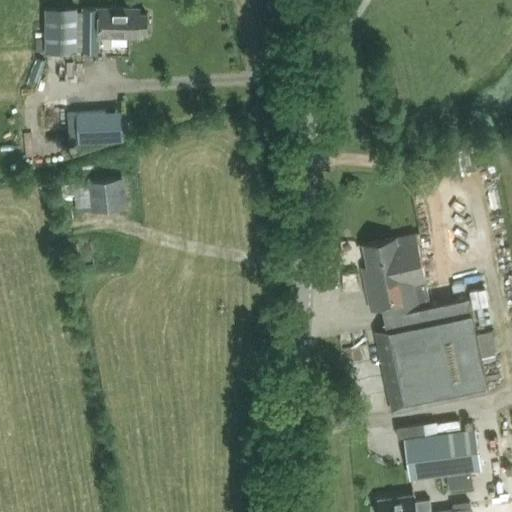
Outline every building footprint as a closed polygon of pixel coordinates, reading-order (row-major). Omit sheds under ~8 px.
[(78,51),(77,7),(45,7),(46,51),(78,51)] [(81,51),(99,51),(100,36),(139,37),(139,32),(147,32),(147,14),(139,14),(139,8),(100,8),(82,8),(81,51)] [(103,109),(74,111),(76,140),(105,139),(103,109)] [(74,174),(61,175),(65,211),(127,204),(124,175),(74,180),(74,174)] [(427,281),(418,239),(416,233),(363,244),(368,266),(362,267),(371,310),(382,307),(386,328),(375,330),(392,411),(489,391),(482,356),(497,353),(493,330),(477,333),(469,295),(431,303),(426,281),(427,281)] [(481,468),(475,426),(404,436),(410,478),(481,468)] [(453,511),(453,508),(432,511),(431,500),(415,502),(414,494),(379,498),(381,511),(453,511)]
